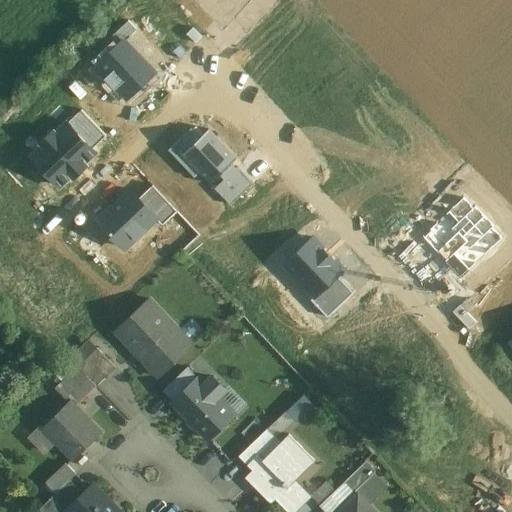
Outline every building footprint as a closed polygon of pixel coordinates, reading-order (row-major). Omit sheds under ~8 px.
[(97,67),(127,100),(156,74),(127,41),(97,67)] [(32,155),(60,187),(97,155),(68,123),(32,155)] [(220,175),(224,180),(236,168),(232,164),(237,159),(209,130),(200,137),(191,128),(168,150),(195,177),(200,173),(211,184),(220,175)] [(236,168),(224,180),(215,188),(231,205),(254,184),(237,167),(236,168)] [(99,220),(126,250),(160,219),(134,189),(99,220)] [(285,264),(315,296),(316,297),(338,276),(344,270),(313,238),(285,264)] [(316,297),(315,296),(311,300),(327,318),(354,293),(338,276),(316,297)] [(149,299),(116,331),(159,377),(193,345),(149,299)] [(97,348),(78,366),(97,386),(116,368),(97,348)] [(70,401),(75,407),(97,386),(78,366),(55,388),(69,402),(70,401)] [(198,379),(174,402),(173,403),(208,439),(234,415),(217,397),(225,389),(213,377),(205,385),(199,378),(198,379)] [(69,402),(43,427),(74,459),(101,433),(75,407),(70,401),(69,402)] [(268,428),(239,456),(248,465),(277,437),(268,428)] [(315,460),(289,434),(246,477),(272,503),(276,499),(288,511),(296,511),(312,496),(296,479),(315,460)] [(344,482),(354,492),(376,472),(366,461),(344,482)] [(57,493),(70,480),(77,474),(66,463),(46,482),(57,493)] [(57,493),(39,509),(41,511),(56,511),(80,490),(70,480),(57,493)] [(344,482),(320,505),(326,511),(333,511),(354,492),(344,482)] [(118,511),(92,484),(65,511),(118,511)] [(374,511),(358,495),(340,511),(374,511)]
